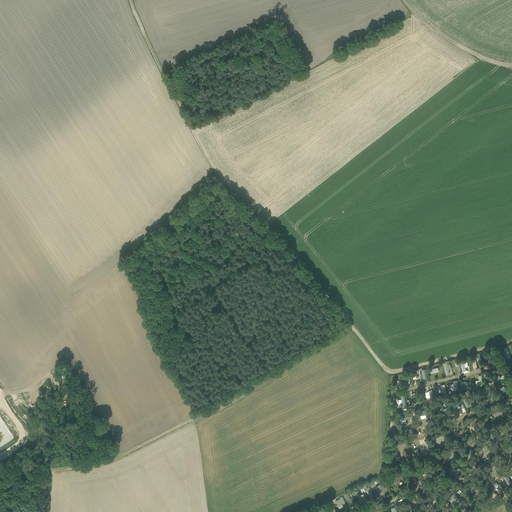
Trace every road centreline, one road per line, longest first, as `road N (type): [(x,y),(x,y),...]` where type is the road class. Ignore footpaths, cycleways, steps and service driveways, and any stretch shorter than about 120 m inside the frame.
road 1 (track): [(511,341),(388,370),(352,324),(151,439),(99,462),(0,485)]
road 2 (track): [(129,0),(213,170),(352,324)]
road 3 (track): [(0,393),(41,380),(57,357),(51,314),(167,218)]
road 4 (track): [(511,65),(439,34),(403,0)]
